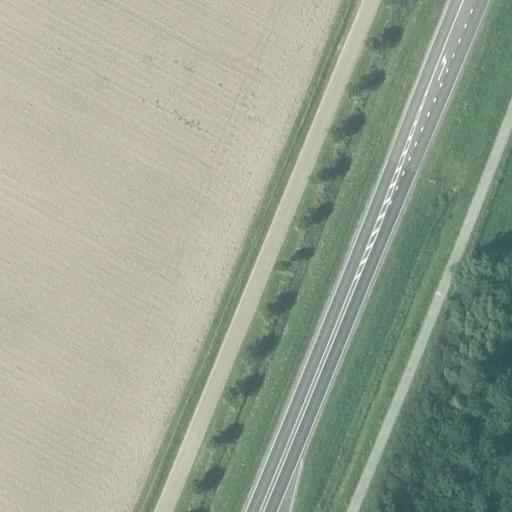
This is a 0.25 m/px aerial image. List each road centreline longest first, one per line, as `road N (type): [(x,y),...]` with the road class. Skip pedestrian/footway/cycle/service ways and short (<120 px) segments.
road 1 (trunk): [(257,511),(469,0)]
road 2 (unclassified): [(158,511),(370,0)]
